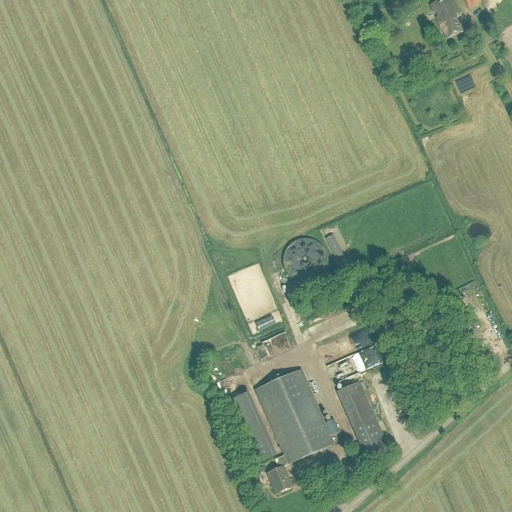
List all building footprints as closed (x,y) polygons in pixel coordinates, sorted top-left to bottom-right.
[(441,0),(430,6),(433,12),(435,12),(437,17),(436,18),(441,30),(442,30),(447,40),(463,32),(459,22),(457,23),(454,16),(457,14),(450,0),(441,0)] [(457,0),(463,12),(475,6),(471,0),(457,0)] [(330,238),(326,239),(336,259),(339,257),(330,238)] [(259,333),(276,325),(272,317),(255,325),(259,333)] [(279,339),(284,350),(294,345),(289,335),(279,339)] [(334,445),(331,437),(340,433),(334,420),(325,424),(301,370),(255,391),(284,457),(275,461),(278,469),(267,475),(276,495),(291,489),(285,476),(287,476),(284,468),(288,466),(334,445)] [(258,464),(272,457),(245,395),(231,402),(258,464)] [(376,421),(354,431),(365,455),(387,446),(376,421)]
